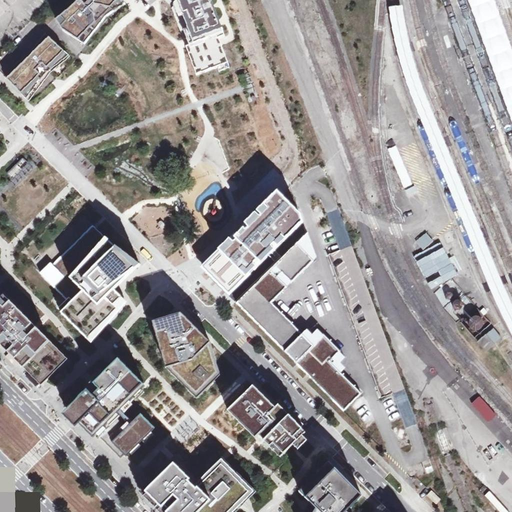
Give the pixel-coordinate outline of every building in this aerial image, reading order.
[(113,6),(119,0),(80,0),(74,6),(57,21),(63,30),(85,44),(100,25),(99,18),(104,13),(107,16),(112,13),(113,6)] [(126,4),(122,0),(119,0),(113,6),(112,13),(126,4)] [(177,0),(171,6),(195,76),(228,63),(221,42),(219,38),(225,35),(220,22),(215,6),(212,0),(177,0)] [(467,0),(511,124),(511,52),(493,0),(467,0)] [(403,6),(388,7),(390,22),(394,42),(408,90),(482,272),(505,321),(511,335),(511,303),(501,278),(489,249),(460,179),(430,108),(419,78),(409,44),(405,24),(403,15),(403,6)] [(49,74),(70,56),(46,34),(32,52),(21,61),(15,66),(6,78),(29,101),(37,91),(42,84),(46,79),(43,76),(46,72),(49,74)] [(151,46),(163,43),(162,37),(149,40),(151,46)] [(248,66),(239,69),(250,102),(259,98),(248,66)] [(35,171),(26,163),(11,179),(6,184),(15,192),(35,171)] [(236,185),(238,189),(259,168),(233,178),(236,185)] [(206,274),(229,297),(270,257),(273,260),(276,263),(307,233),(302,223),(299,215),(277,191),(200,268),(206,274)] [(339,209),(326,213),(339,249),(352,244),(339,209)] [(45,274),(43,276),(71,304),(62,313),(88,339),(103,324),(126,302),(119,294),(115,290),(137,268),(94,225),(45,274)] [(433,241),(425,232),(416,241),(423,250),(433,241)] [(317,257),(307,233),(276,263),(235,304),(295,364),(297,366),(308,376),(310,378),(344,412),(350,406),(362,394),(341,372),(347,367),(341,362),(347,356),(319,327),(314,333),(308,327),(303,332),(272,303),(314,262),(317,257)] [(441,242),(414,256),(431,289),(458,275),(441,242)] [(339,249),(328,253),(382,398),(393,394),(405,389),(352,244),(339,249)] [(0,300),(0,343),(27,371),(42,386),(63,365),(68,359),(36,327),(5,296),(0,300)] [(182,313),(153,322),(154,323),(167,368),(198,398),(221,375),(211,343),(182,313)] [(494,328),(479,339),(488,350),(502,339),(494,328)] [(143,384),(119,359),(115,363),(112,366),(105,373),(94,385),(91,387),(71,407),(97,433),(98,434),(121,457),(125,453),(153,426),(141,414),(127,428),(116,417),(113,413),(143,384)] [(275,409),(254,387),(253,388),(232,408),(259,435),(263,439),(281,456),(292,445),(293,444),(298,448),(307,440),(286,419),(280,425),(281,425),(279,428),(267,417),(275,409)] [(405,389),(393,394),(406,429),(418,424),(405,389)] [(496,415),(479,396),(471,403),(488,422),(496,415)] [(412,445),(400,449),(401,451),(403,453),(406,453),(408,453),(410,452),(411,451),(413,448),(412,447),(412,445)] [(362,496),(330,463),(301,491),(308,498),(309,499),(317,508),(314,511),(346,511),(362,496)] [(155,483),(147,491),(167,511),(228,511),(249,492),(222,464),(202,484),(198,487),(175,464),(155,483)] [(441,499),(432,491),(428,495),(437,504),(441,499)]
